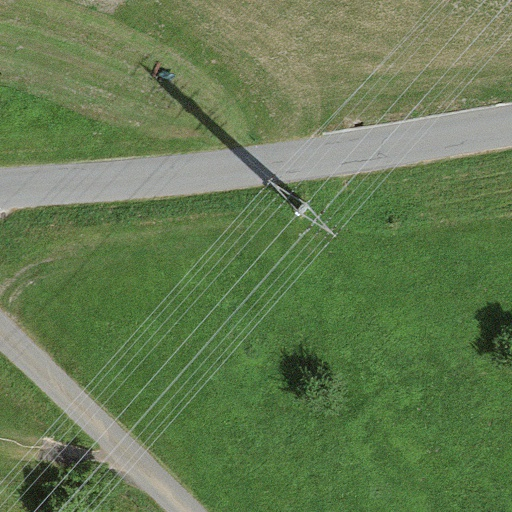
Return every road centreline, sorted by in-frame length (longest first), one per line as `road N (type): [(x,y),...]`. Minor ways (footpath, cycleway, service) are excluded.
road 1 (unclassified): [(0,189),(273,165),(511,124)]
road 2 (residential): [(185,511),(0,326)]
